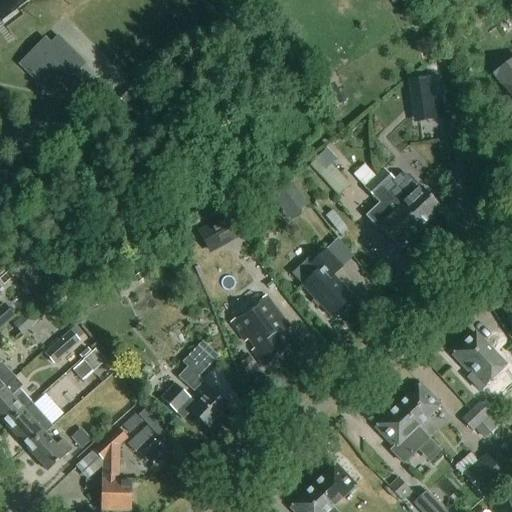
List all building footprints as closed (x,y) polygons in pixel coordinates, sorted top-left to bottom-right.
[(405,6),(401,14),(409,17),(412,9),(405,6)] [(18,65),(45,90),(47,88),(55,96),(87,64),(58,36),(51,43),(45,37),(18,65)] [(511,104),(511,66),(496,79),(505,91),(503,92),(511,104)] [(429,119),(442,117),(437,79),(411,83),(415,108),(427,107),(429,119)] [(334,85),(321,90),(329,109),(346,103),(341,91),(337,92),(334,85)] [(129,91),(121,99),(142,118),(150,110),(129,91)] [(165,105),(154,93),(146,102),(156,113),(165,105)] [(310,166),(338,197),(350,186),(331,166),(337,160),(328,150),(310,166)] [(368,163),(357,173),(368,185),(379,175),(368,163)] [(419,234),(421,236),(443,216),(419,191),(418,192),(408,181),(400,181),(394,186),(384,175),(374,184),(384,196),(386,197),(398,210),(397,211),(419,234)] [(291,182),(271,197),(288,219),(308,204),(291,182)] [(375,205),(384,196),(374,184),(364,193),(375,205)] [(386,197),(378,204),(364,217),(376,229),(379,227),(401,251),(419,234),(397,211),(398,210),(386,197)] [(208,254),(247,233),(234,210),(196,231),(208,254)] [(352,302),(338,287),(332,281),(340,274),(338,271),(342,267),(326,249),(311,264),(307,260),(291,275),(298,283),(297,284),(332,320),(333,319),(336,321),(339,321),(350,311),(351,307),(348,305),(352,302)] [(130,285),(124,276),(113,283),(118,292),(130,285)] [(34,279),(25,287),(35,297),(43,289),(34,279)] [(278,342),(291,331),(264,298),(229,327),(244,345),(248,342),(255,351),(251,354),(264,371),(287,353),(278,342)] [(0,306),(0,329),(15,316),(4,303),(0,306)] [(22,336),(41,319),(31,308),(13,325),(22,336)] [(61,308),(51,317),(62,329),(71,321),(61,308)] [(83,334),(76,327),(45,354),(54,365),(80,342),(77,339),(83,334)] [(472,377),(496,355),(475,333),(452,355),(472,377)] [(218,357),(202,341),(182,363),(187,368),(178,377),(194,392),(204,382),(199,377),(218,357)] [(105,361),(95,350),(75,368),(85,379),(105,361)] [(246,354),(238,360),(243,367),(252,361),(246,354)] [(0,395),(17,380),(1,362),(0,363),(0,395)] [(17,380),(0,395),(0,423),(6,431),(23,415),(33,406),(19,390),(23,387),(17,380)] [(190,412),(209,429),(230,406),(211,388),(196,404),(176,384),(162,399),(183,420),(190,412)] [(398,406),(418,428),(441,406),(421,385),(398,406)] [(482,423),(482,424),(492,415),(480,402),(470,411),(482,423)] [(23,415),(6,431),(26,453),(47,435),(45,433),(52,427),(33,406),(23,415)] [(396,450),(418,428),(398,406),(375,429),(396,450)] [(136,414),(123,426),(130,433),(143,421),(148,426),(133,439),(140,446),(154,434),(160,440),(170,432),(148,408),(138,417),(136,414)] [(482,423),(470,411),(461,420),(473,432),(482,424),(482,423)] [(91,441),(81,429),(71,439),(81,450),(91,441)] [(93,474),(104,474),(102,511),(132,511),(132,483),(120,483),(119,463),(120,447),(128,440),(118,429),(76,468),(87,480),(93,474)] [(56,445),(47,435),(26,453),(44,474),(72,450),(63,440),(56,445)] [(156,459),(167,453),(162,441),(150,447),(156,459)] [(511,469),(496,445),(461,473),(484,497),(511,474),(511,469)] [(313,487),(334,509),(357,487),(336,465),(313,487)] [(389,489),(400,500),(410,491),(398,479),(388,488),(389,489)] [(427,492),(426,491),(413,503),(420,511),(445,511),(439,505),(447,498),(435,484),(427,492)] [(336,511),(334,509),(313,487),(290,509),(292,511),(336,511)]
